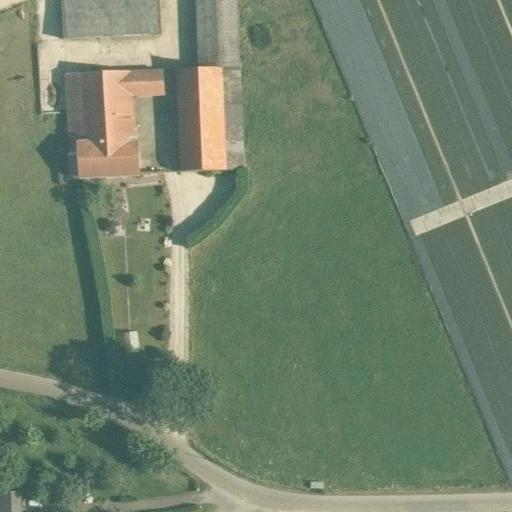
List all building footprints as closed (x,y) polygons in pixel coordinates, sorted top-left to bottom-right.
[(157,0),(60,0),(64,40),(160,36),(157,0)] [(196,0),(199,70),(177,70),(182,173),(243,170),(236,0),(196,0)] [(163,71),(66,75),(69,127),(79,127),(80,145),(132,143),(131,97),(164,95),(163,71)] [(132,143),(80,145),(83,177),(138,175),(136,154),(136,142),(132,143)] [(149,154),(136,154),(138,175),(150,174),(149,154)] [(19,511),(19,495),(0,495),(0,511),(19,511)]
